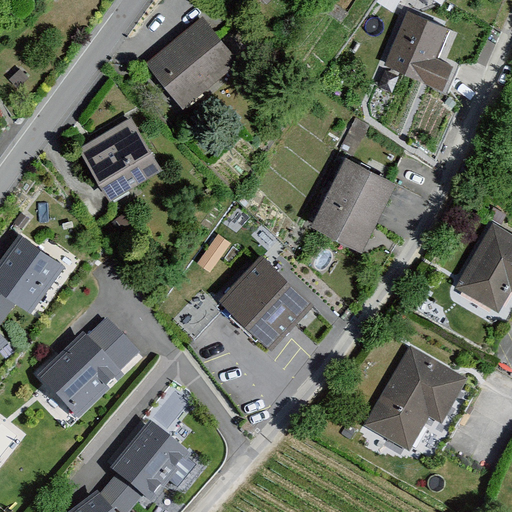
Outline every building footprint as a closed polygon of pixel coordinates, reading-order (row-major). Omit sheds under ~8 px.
[(272,0),(242,0),(256,15),(272,0)] [(442,36),(403,19),(379,74),(433,97),(444,71),(430,65),(442,36)] [(233,74),(197,26),(134,72),(170,120),(233,74)] [(159,181),(129,128),(72,160),(102,213),(159,181)] [(339,166),(306,233),(359,259),(392,192),(339,166)] [(511,304),(511,243),(492,232),(453,295),(500,324),(511,304)] [(57,277),(14,243),(0,260),(0,302),(23,320),(57,277)] [(309,310),(259,260),(214,306),(264,356),(309,310)] [(139,366),(104,325),(36,381),(71,422),(139,366)] [(459,388),(403,354),(355,432),(411,466),(459,388)] [(181,460),(144,430),(106,477),(144,507),(181,460)] [(102,511),(93,500),(76,511),(102,511)]
